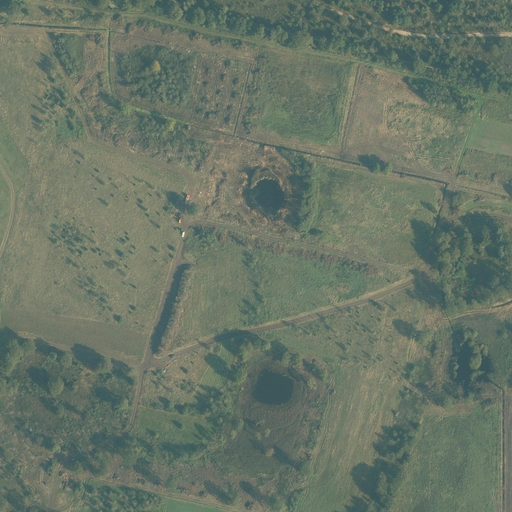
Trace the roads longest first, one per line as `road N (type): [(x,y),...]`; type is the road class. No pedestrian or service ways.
road 1 (track): [(0,31),(40,32),(97,142),(187,177),(186,229),(131,423),(109,443),(67,457),(47,511)]
road 2 (track): [(482,96),(426,274),(400,289),(146,363)]
road 3 (track): [(426,274),(186,221)]
road 4 (track): [(511,35),(399,32),(306,0)]
road 5 (track): [(144,370),(20,339),(0,354)]
